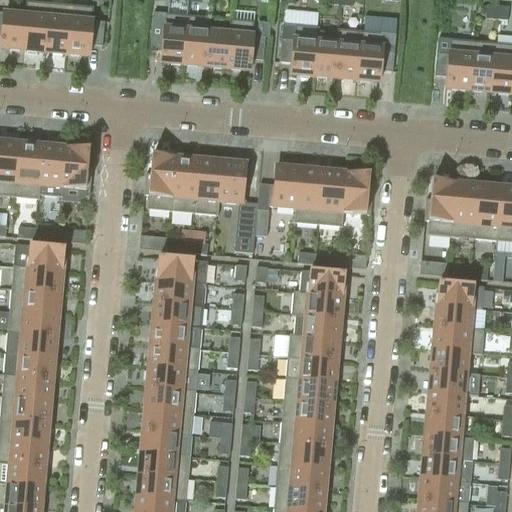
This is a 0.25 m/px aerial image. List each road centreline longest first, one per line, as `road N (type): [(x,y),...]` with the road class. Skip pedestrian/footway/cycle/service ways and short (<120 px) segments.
road 1 (residential): [(122,109),(85,511)]
road 2 (residential): [(366,511),(404,137)]
road 3 (residential): [(122,109),(404,137)]
road 4 (residential): [(0,97),(122,109)]
